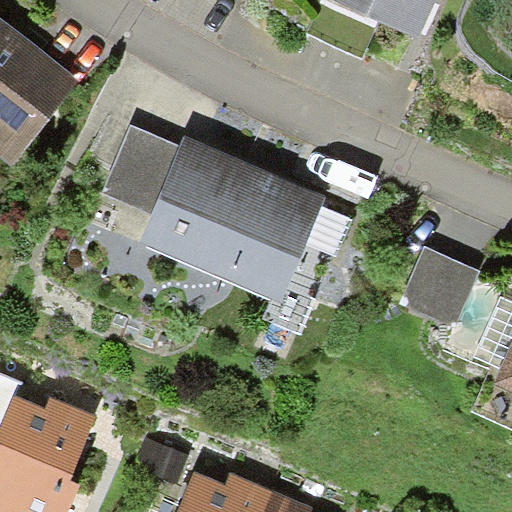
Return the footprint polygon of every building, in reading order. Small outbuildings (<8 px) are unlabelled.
[(327,0),(419,42),(439,0),(327,0)] [(0,159),(13,169),(80,82),(0,20),(0,159)] [(152,219),(182,149),(132,128),(102,198),(152,219)] [(243,167),(185,142),(182,149),(152,219),(140,246),(281,306),(326,202),(243,167)] [(426,251),(400,309),(453,332),(479,273),(426,251)] [(511,346),(493,389),(511,397),(511,346)] [(46,412),(15,400),(0,436),(0,511),(71,511),(79,494),(68,489),(71,482),(96,420),(50,401),(46,412)] [(264,511),(272,494),(230,476),(225,487),(196,474),(193,482),(179,511),(264,511)] [(272,494),(264,511),(312,511),(313,511),(272,494)]
